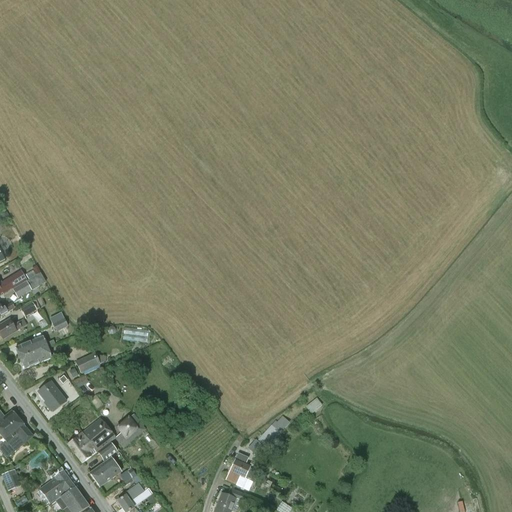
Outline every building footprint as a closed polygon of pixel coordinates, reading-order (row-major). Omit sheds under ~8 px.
[(29,273),(32,278),(40,273),(36,266),(32,269),(33,271),(29,273)] [(12,288),(13,290),(26,282),(20,271),(2,283),(0,284),(0,294),(5,292),(12,288)] [(26,282),(13,290),(12,290),(18,299),(32,291),(46,283),(40,273),(32,278),(26,282)] [(11,303),(4,307),(2,309),(0,305),(0,317),(5,314),(15,308),(11,303)] [(32,303),(20,310),(25,318),(37,310),(32,303)] [(68,327),(64,319),(61,315),(50,320),(56,333),(68,327)] [(13,326),(10,320),(0,326),(0,336),(2,340),(17,332),(27,326),(23,320),(13,326)] [(147,342),(147,329),(123,328),(122,341),(147,342)] [(19,359),(47,348),(51,346),(50,343),(46,345),(43,338),(15,349),(19,359)] [(23,370),(51,359),(47,348),(19,359),(23,370)] [(80,374),(83,373),(100,365),(105,363),(106,358),(96,355),(95,353),(75,362),(80,374)] [(73,368),(68,371),(72,378),(77,375),(73,368)] [(38,393),(45,402),(51,410),(53,412),(66,402),(50,383),(38,393)] [(311,415),(323,406),(316,398),(305,407),(311,415)] [(0,450),(6,459),(33,437),(12,411),(4,418),(0,412),(0,435),(6,443),(0,447),(0,450)] [(134,415),(129,419),(128,419),(117,428),(121,433),(115,438),(124,449),(146,430),(134,415)] [(276,422),(272,426),(257,441),(256,440),(248,448),(257,457),(264,449),(265,450),(290,424),(283,417),(277,423),(276,422)] [(100,419),(67,445),(82,464),(115,438),(100,419)] [(97,453),(104,462),(117,452),(111,443),(97,453)] [(250,480),(254,471),(250,469),(250,468),(245,465),(248,458),(238,453),(235,460),(225,480),(236,485),(240,477),(245,480),(246,478),(250,480)] [(99,488),(121,473),(111,459),(89,474),(99,488)] [(126,472),(132,479),(136,476),(131,468),(126,472)] [(17,485),(12,472),(1,476),(6,489),(17,485)] [(74,488),(63,472),(54,478),(55,479),(39,490),(50,505),(55,501),(74,488)] [(130,502),(144,493),(143,492),(147,489),(142,481),(131,489),(124,494),(125,496),(117,502),(123,511),(128,511),(134,508),(130,502)] [(55,501),(61,510),(80,496),(74,488),(55,501)] [(227,496),(221,494),(214,511),(230,511),(235,500),(240,502),(243,494),(229,489),(227,496)] [(82,511),(88,508),(80,496),(61,510),(62,511),(82,511)] [(277,510),(279,511),(289,511),(291,509),(281,502),(277,510)]
